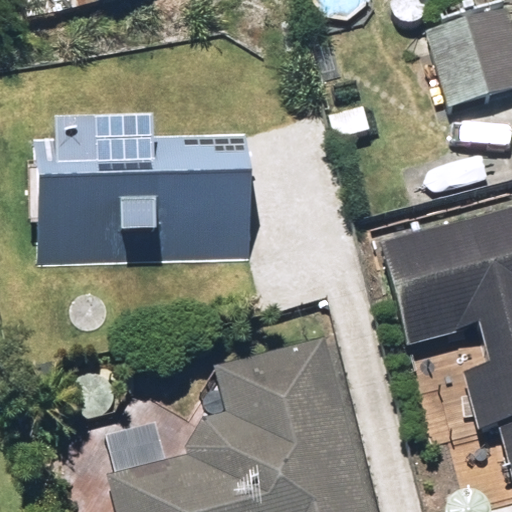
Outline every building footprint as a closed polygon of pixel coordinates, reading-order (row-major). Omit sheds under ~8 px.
[(53,19),(49,0),(18,0),(24,26),(53,19)] [(511,104),(511,22),(511,19),(424,37),(441,120),(511,104)] [(245,136),(34,142),(38,268),(248,263),(245,136)] [(511,203),(373,239),(402,353),(461,338),(505,510),(511,508),(511,203)] [(361,511),(323,352),(217,377),(228,423),(203,430),(184,460),(186,468),(107,487),(112,511),(361,511)] [(26,413),(62,401),(53,370),(17,380),(26,413)]
